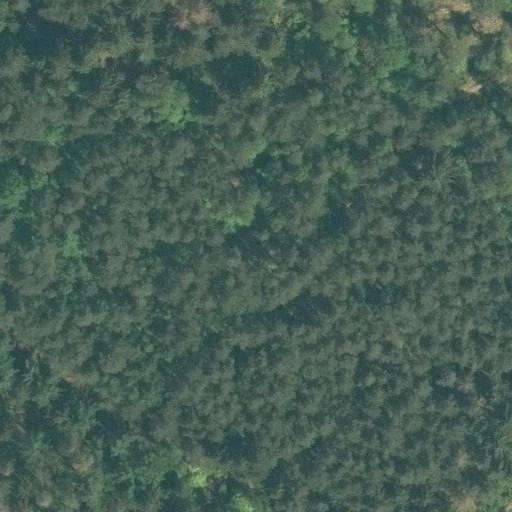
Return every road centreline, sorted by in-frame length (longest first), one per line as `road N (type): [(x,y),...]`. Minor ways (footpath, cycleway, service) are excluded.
road 1 (track): [(511,65),(433,111),(130,415),(0,325)]
road 2 (track): [(130,415),(266,511)]
